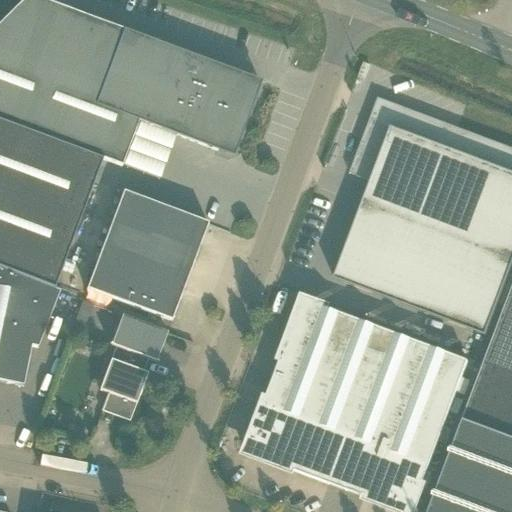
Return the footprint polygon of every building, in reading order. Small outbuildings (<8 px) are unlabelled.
[(0,122),(101,160),(121,168),(138,122),(216,152),(217,151),(224,153),(235,148),(238,141),(238,142),(254,99),(259,83),(139,37),(38,0),(24,0),(14,10),(0,24),(0,122)] [(347,245),(334,280),(485,337),(511,266),(511,149),(457,129),(377,99),(349,174),(371,182),(362,204),(350,237),(345,240),(347,245)] [(0,269),(53,290),(101,160),(0,122),(0,269)] [(122,193),(86,290),(171,322),(207,224),(122,193)] [(0,269),(0,382),(23,387),(31,348),(37,349),(59,293),(53,290),(0,269)] [(511,511),(511,289),(462,422),(459,421),(423,511),(511,511)] [(274,377),(357,408),(385,332),(303,301),(274,377)] [(92,306),(83,302),(72,330),(81,334),(92,306)] [(115,348),(113,355),(145,367),(147,360),(157,364),(157,362),(156,362),(167,333),(122,316),(111,345),(110,345),(109,346),(115,348)] [(357,408),(328,485),(401,511),(411,511),(468,362),(385,332),(357,408)] [(138,385),(142,373),(145,367),(113,355),(99,391),(108,394),(101,412),(129,422),(142,386),(138,385)] [(246,454),(328,485),(357,408),(274,377),(246,454)]
